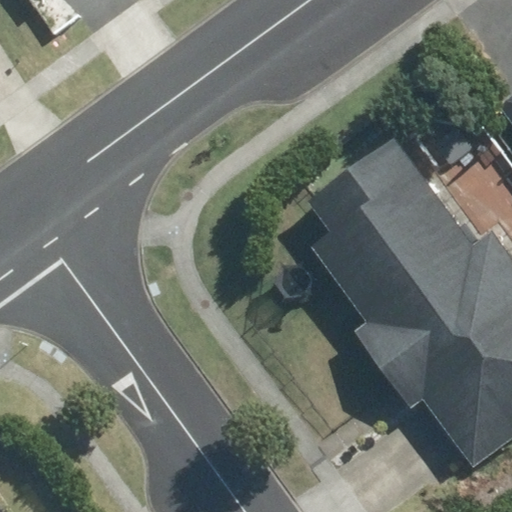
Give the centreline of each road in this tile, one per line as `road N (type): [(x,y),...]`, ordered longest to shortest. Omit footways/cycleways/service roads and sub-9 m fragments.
road 1 (residential): [(243,511),(14,206)]
road 2 (tertiary): [(307,0),(14,206)]
